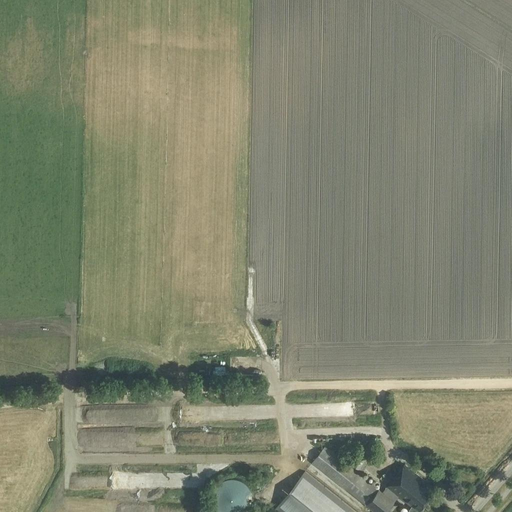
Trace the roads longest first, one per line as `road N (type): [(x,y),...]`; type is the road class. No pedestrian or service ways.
road 1 (track): [(0,406),(279,390),(288,470),(275,493)]
road 2 (track): [(511,385),(279,390)]
